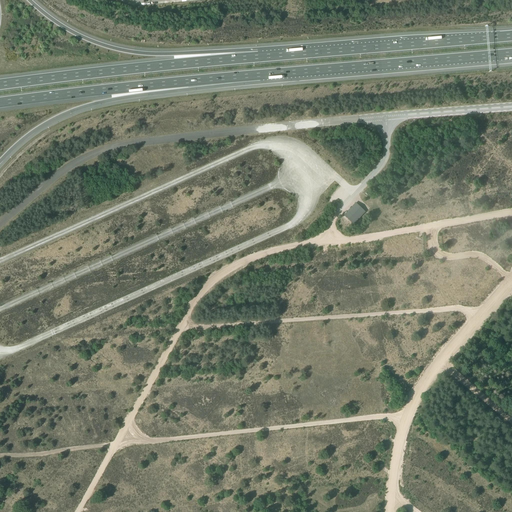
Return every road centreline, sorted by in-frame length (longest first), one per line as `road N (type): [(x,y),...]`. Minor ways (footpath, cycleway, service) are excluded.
road 1 (track): [(76,511),(214,276),(285,248),(511,213)]
road 2 (motorway): [(187,81),(511,53)]
road 3 (unknown): [(482,316),(461,309),(179,329)]
road 4 (unknown): [(408,423),(343,422),(147,444),(118,437)]
road 5 (track): [(390,511),(398,449),(419,391),(511,282)]
road 6 (motorway): [(259,56),(0,84)]
road 7 (motorway): [(511,36),(259,56)]
road 8 (motorway): [(259,56),(119,49),(70,31),(28,0)]
road 9 (motorway): [(0,161),(57,117),(187,81)]
road 10 (motorway): [(0,102),(187,81)]
